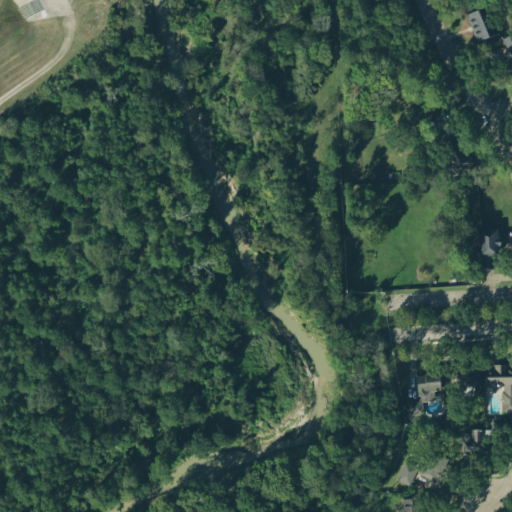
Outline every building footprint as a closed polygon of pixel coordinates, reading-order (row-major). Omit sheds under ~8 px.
[(493,27),(485,31),(477,12),(465,18),(477,45),(497,36),(493,27)] [(511,37),(502,43),(511,63),(511,37)] [(445,179),(471,168),(455,129),(429,140),(445,179)] [(498,231),(477,231),(477,259),(498,259),(498,231)] [(511,414),(511,366),(485,366),(485,387),(502,387),(502,414),(511,414)] [(454,368),(454,389),(478,389),(478,368),(454,368)] [(416,401),(408,401),(408,417),(422,416),(421,402),(434,402),(434,393),(439,393),(439,375),(415,376),(416,401)] [(468,447),(483,450),(486,434),(471,431),(468,447)] [(448,462),(426,455),(422,468),(403,462),(396,483),(411,488),(415,476),(441,484),(448,462)] [(407,501),(407,511),(419,511),(419,500),(407,501)]
